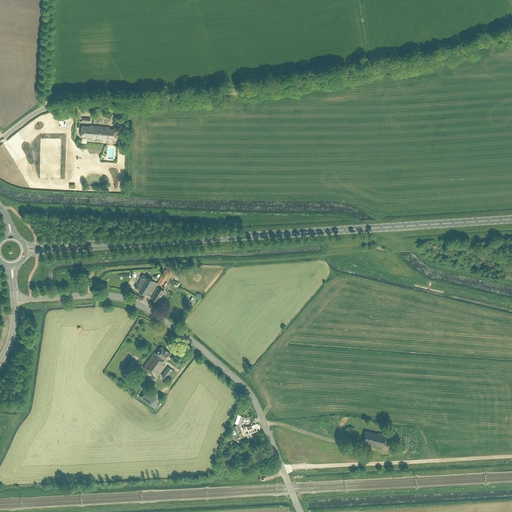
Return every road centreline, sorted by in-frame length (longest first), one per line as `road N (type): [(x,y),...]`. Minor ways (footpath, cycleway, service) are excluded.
road 1 (unclassified): [(0,139),(62,103),(207,94),(418,61),(511,34)]
road 2 (primary): [(75,246),(511,218)]
road 3 (tertiary): [(300,511),(251,395),(166,320),(109,295),(13,299)]
road 4 (track): [(511,456),(282,469)]
